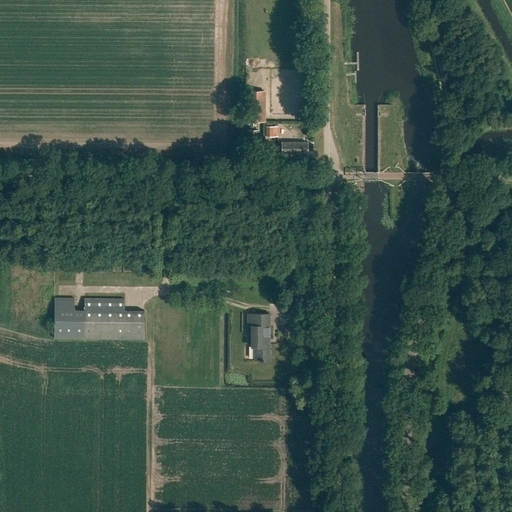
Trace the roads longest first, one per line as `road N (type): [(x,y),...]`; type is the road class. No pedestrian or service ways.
road 1 (unclassified): [(0,173),(449,176)]
road 2 (unclassified): [(407,511),(410,360),(442,246),(449,176)]
road 3 (track): [(328,176),(337,511)]
road 4 (unclassified): [(449,176),(447,112),(417,0)]
